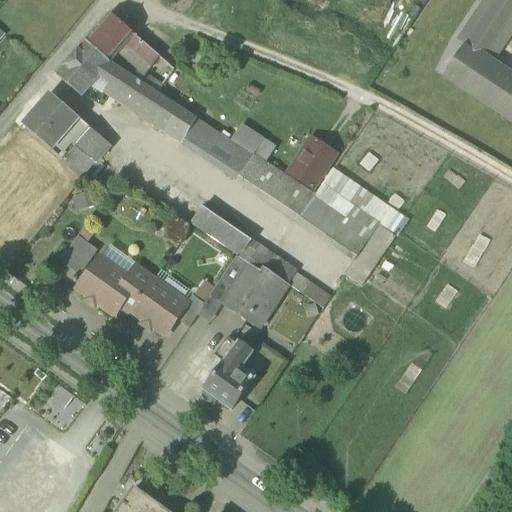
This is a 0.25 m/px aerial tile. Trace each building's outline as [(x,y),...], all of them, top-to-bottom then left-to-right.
[(486,0),(457,43),(464,48),(496,0),(486,0)] [(511,0),(496,0),(464,48),(485,62),(487,60),(511,22),(511,0)] [(110,17),(86,45),(110,66),(118,57),(125,49),(134,38),(110,17)] [(511,22),(487,60),(494,64),(511,37),(511,22)] [(125,49),(151,71),(160,60),(134,38),(125,49)] [(160,125),(173,107),(157,97),(132,81),(110,66),(86,45),(56,79),(82,101),(92,89),(100,80),(113,88),(109,92),(157,123),(160,125)] [(511,79),(485,62),(464,48),(443,79),(511,125),(511,79)] [(145,78),(151,71),(125,49),(118,57),(138,72),(145,78)] [(132,81),(157,97),(163,89),(145,78),(138,72),(132,81)] [(113,88),(100,80),(92,89),(103,97),(107,90),(109,92),(113,88)] [(354,265),(357,260),(299,220),(242,181),(185,143),(183,147),(154,128),(157,123),(109,92),(107,90),(103,97),(182,148),(182,149),(240,187),(354,265)] [(25,130),(51,153),(78,121),(52,98),(25,130)] [(160,125),(157,123),(154,128),(183,147),(185,143),(188,137),(197,122),(173,107),(160,125)] [(91,132),(78,121),(51,153),(63,164),(75,150),(91,132)] [(197,122),(188,137),(198,144),(208,129),(197,122)] [(231,145),(208,129),(198,144),(188,137),(185,143),(242,181),(254,160),(231,145)] [(240,131),(231,145),(254,160),(264,166),(273,152),(240,131)] [(91,132),(75,150),(95,168),(111,149),(91,132)] [(312,142),(290,176),(313,191),(335,158),(312,142)] [(83,181),(95,168),(75,150),(63,164),(83,181)] [(369,156),(360,168),(369,176),(379,164),(369,156)] [(264,166),(254,160),(242,181),(299,220),(314,199),(264,166)] [(333,172),(322,189),(379,229),(391,237),(404,219),(333,172)] [(464,184),(449,173),(443,181),(458,193),(464,184)] [(315,199),(314,199),(299,220),(357,260),(379,229),(322,189),(315,199)] [(97,193),(72,201),(77,216),(101,208),(97,193)] [(237,259),(240,261),(252,245),(201,209),(190,226),(237,259)] [(437,213),(427,230),(436,235),(446,219),(437,213)] [(391,237),(379,229),(357,260),(354,265),(345,278),(361,289),(395,240),(391,237)] [(480,237),(463,265),(473,271),(490,243),(480,237)] [(60,265),(80,279),(98,254),(79,240),(60,265)] [(265,273),(288,288),(295,277),(297,274),(275,261),(252,245),(240,261),(263,277),(265,273)] [(108,250),(100,261),(129,281),(137,270),(108,250)] [(223,308),(259,332),(289,289),(288,288),(265,273),(263,277),(240,261),(237,259),(215,291),(210,299),(223,308)] [(132,315),(166,339),(177,323),(188,307),(187,307),(155,283),(137,270),(129,281),(100,261),(78,292),(115,319),(121,311),(127,316),(132,315)] [(162,274),(155,283),(187,307),(193,299),(194,296),(162,274)] [(330,301),(295,277),(288,288),(289,289),(323,312),(330,301)] [(205,284),(194,300),(204,307),(210,299),(215,291),(205,284)] [(447,287),(435,304),(446,312),(458,294),(447,287)] [(177,323),(189,331),(198,319),(205,307),(204,307),(194,300),(193,299),(187,307),(188,307),(177,323)] [(223,308),(210,299),(204,307),(205,307),(198,319),(210,327),(223,308)] [(337,324),(358,341),(375,319),(354,303),(337,324)] [(225,367),(226,367),(239,349),(228,341),(214,359),(225,367)] [(240,347),(239,349),(226,367),(238,376),(241,372),(253,356),(240,347)] [(414,368),(422,374),(433,357),(425,352),(414,368)] [(411,366),(395,391),(405,398),(422,374),(414,368),(411,366)] [(219,404),(232,413),(255,381),(241,372),(238,376),(226,367),(225,367),(206,394),(210,397),(211,400),(216,404),(219,404)] [(153,511),(155,509),(146,503),(148,501),(135,492),(120,511),(153,511)]
